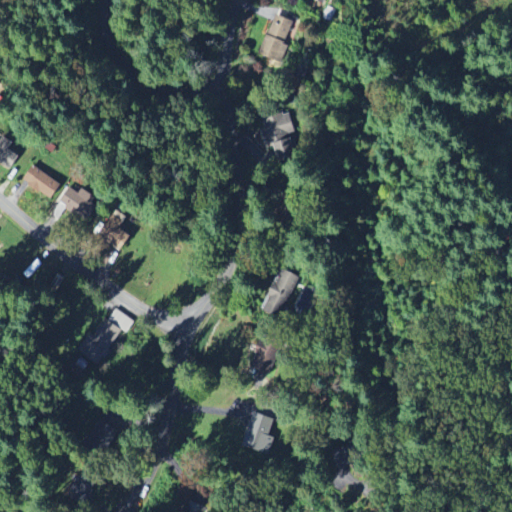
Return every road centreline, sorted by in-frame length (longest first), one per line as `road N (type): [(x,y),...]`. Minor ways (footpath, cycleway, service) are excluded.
road 1 (residential): [(130,511),(161,451),(182,330),(214,285),(233,231),(226,100),(238,0)]
road 2 (residential): [(182,330),(70,259),(0,198)]
road 3 (residential): [(105,0),(105,45),(127,80),(160,97),(226,100)]
